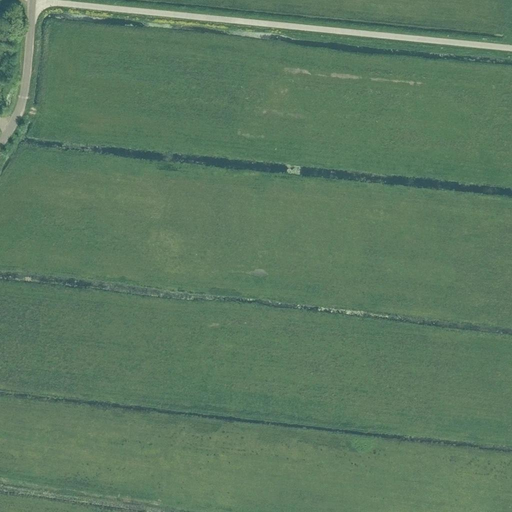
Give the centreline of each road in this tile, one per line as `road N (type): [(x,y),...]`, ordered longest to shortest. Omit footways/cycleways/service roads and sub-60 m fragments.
road 1 (unclassified): [(511,48),(31,1)]
road 2 (unclassified): [(0,142),(23,94),(31,1)]
